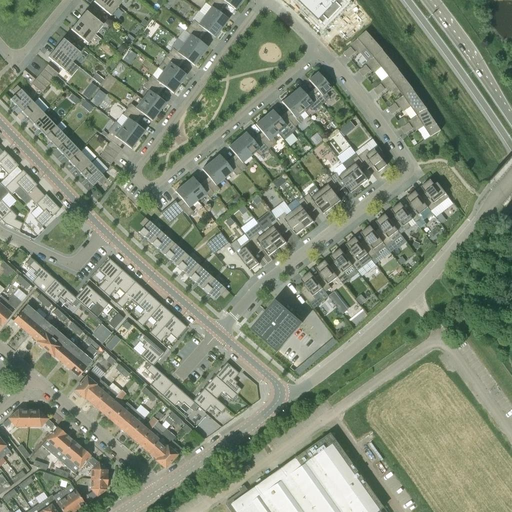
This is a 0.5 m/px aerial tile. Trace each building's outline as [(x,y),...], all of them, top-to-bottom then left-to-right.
[(94,0),(93,2),(110,16),(118,7),(109,0),(96,0),(95,0),(94,0)] [(220,6),(211,0),(208,0),(206,4),(211,7),(204,16),(221,29),(228,20),(216,11),(220,6)] [(211,0),(220,6),(224,1),(235,10),(242,1),(241,0),(211,0)] [(295,0),(303,8),(304,7),(308,12),(321,25),(322,24),(325,27),(329,22),(341,9),(342,10),(347,5),(344,2),(345,2),(343,0),(295,0)] [(163,6),(168,10),(171,6),(166,2),(163,6)] [(82,16),(82,17),(79,21),(95,34),(103,25),(86,12),(84,14),(82,16)] [(221,29),(204,16),(198,25),(193,21),(189,26),(199,34),(203,29),(215,38),(221,29)] [(70,30),(87,44),(95,34),(79,21),(73,28),(72,27),(70,30)] [(181,22),(178,26),(185,31),(189,27),(181,22)] [(199,34),(189,26),(189,27),(185,31),(185,32),(190,35),(183,44),(200,57),(207,48),(196,39),(199,34)] [(373,57),(382,50),(366,31),(351,45),(352,46),(357,51),(359,50),(361,53),(366,49),(373,57)] [(59,44),(60,44),(56,49),(72,62),(80,53),(63,40),(61,42),(61,41),(59,44)] [(200,57),(183,44),(177,52),(172,49),(168,54),(178,62),(182,57),(194,66),(200,57)] [(121,55),(125,49),(121,46),(116,51),(121,55)] [(64,72),(72,62),(56,49),(50,56),(50,55),(47,58),(64,72)] [(382,50),(373,57),(366,63),(367,64),(372,70),(374,68),(377,71),(381,67),(388,76),(398,69),(383,51),(383,50),(382,50)] [(178,62),(168,54),(162,63),(166,67),(163,72),(180,85),(186,75),(175,67),(178,62)] [(107,67),(111,70),(116,65),(111,61),(107,67)] [(47,65),(43,70),(54,79),(58,74),(47,65)] [(398,69),(388,76),(381,82),(382,83),(387,89),(389,87),(391,90),(396,87),(403,96),(412,89),(398,70),(399,70),(398,69)] [(54,79),(43,70),(39,75),(50,84),(54,79)] [(180,85),(163,72),(156,80),(151,77),(147,82),(157,90),(161,85),(173,94),(180,85)] [(313,95),(321,105),(329,98),(326,93),(333,87),(326,79),(324,81),(317,72),(308,80),(318,91),(313,95)] [(100,85),(103,80),(95,74),(92,78),(100,85)] [(50,84),(39,75),(35,80),(46,88),(50,84)] [(46,88),(35,80),(31,84),(42,93),(46,88)] [(157,90),(147,82),(143,87),(148,91),(142,100),(159,112),(166,103),(154,94),(157,90)] [(22,112),(32,102),(17,86),(11,91),(15,95),(10,100),(15,105),(22,112)] [(290,95),(304,112),(309,108),(313,112),(321,105),(313,95),(308,99),(299,88),(290,95)] [(82,95),(88,100),(93,94),(87,89),(86,89),(82,95)] [(412,89),(403,96),(395,101),(396,103),(397,102),(401,108),(403,107),(405,110),(410,106),(417,116),(427,109),(413,90),(412,89)] [(286,118),(294,127),(303,120),(300,115),(304,112),(290,95),(282,102),(291,114),(286,118)] [(90,102),(96,106),(99,102),(93,98),(90,102)] [(159,112),(142,100),(135,108),(131,104),(126,110),(137,118),(140,113),(152,121),(159,112)] [(33,124),(44,114),(32,102),(22,112),(27,118),(27,117),(33,124)] [(89,104),(85,110),(89,113),(93,107),(89,104)] [(427,109),(417,116),(409,121),(410,122),(414,128),(416,127),(419,130),(424,127),(431,137),(441,131),(427,110),(427,109)] [(137,118),(126,110),(123,115),(127,119),(121,127),(138,140),(145,131),(133,122),(137,118)] [(264,118),(277,134),(285,127),(289,132),(294,127),(286,118),(282,121),(272,110),(264,118)] [(45,136),(56,126),(44,114),(33,124),(39,130),(45,136)] [(260,140),(268,150),(276,143),(273,138),(277,134),(264,118),(255,125),(264,136),(260,140)] [(398,121),(402,127),(406,124),(402,118),(398,121)] [(57,149),(67,139),(56,126),(45,136),(45,137),(50,142),(51,142),(57,149)] [(138,140),(121,127),(114,136),(110,132),(106,138),(111,141),(116,145),(119,140),(131,149),(138,140)] [(344,127),(340,131),(344,136),(348,133),(344,127)] [(237,140),(251,156),(255,152),(260,156),(268,150),(260,140),(255,144),(246,133),(237,140)] [(69,161),(79,151),(67,139),(57,149),(62,155),(62,154),(69,161)] [(233,162),(241,172),(246,168),(242,163),(251,156),(237,140),(228,147),(238,158),(233,162)] [(116,145),(111,141),(107,146),(118,155),(122,150),(116,145)] [(340,154),(345,160),(358,150),(353,144),(340,154)] [(118,155),(107,146),(103,151),(114,160),(118,155)] [(358,156),(366,167),(371,163),(374,167),(379,173),(379,172),(387,165),(382,159),(385,157),(378,147),(370,153),(367,150),(358,156)] [(21,172),(16,167),(18,166),(4,151),(0,154),(0,168),(1,168),(8,176),(5,178),(9,183),(21,172)] [(80,173),(91,163),(79,151),(69,161),(68,161),(74,167),(80,173)] [(114,160),(103,151),(99,156),(110,165),(114,160)] [(342,164),(347,170),(360,186),(367,180),(368,181),(368,180),(364,174),(361,170),(366,167),(358,156),(356,153),(342,164)] [(210,162),(224,179),(232,172),(236,176),(241,172),(233,162),(228,166),(219,155),(210,162)] [(206,185),(214,194),(220,190),(216,185),(224,179),(210,162),(202,170),(211,181),(206,185)] [(91,163),(80,173),(80,174),(86,179),(93,186),(98,182),(101,185),(107,180),(91,163)] [(19,187),(27,195),(31,200),(39,192),(35,187),(37,185),(22,170),(21,172),(9,183),(4,188),(8,193),(11,195),(19,187)] [(360,186),(347,170),(339,177),(336,173),(331,177),(339,188),(344,184),(347,188),(351,194),(352,193),(360,186)] [(184,185),(197,201),(206,194),(209,199),(214,194),(206,185),(202,188),(192,177),(184,185)] [(339,188),(331,177),(325,182),(328,185),(320,191),(332,207),(340,201),(341,202),(341,201),(337,195),(334,191),(339,188)] [(422,200),(428,207),(431,211),(449,197),(438,183),(435,185),(431,180),(423,185),(422,185),(427,192),(426,193),(425,192),(425,193),(427,196),(422,200)] [(197,201),(184,185),(175,192),(184,203),(180,207),(184,212),(188,217),(193,212),(189,208),(197,201)] [(0,219),(1,220),(5,224),(19,231),(22,224),(15,220),(16,216),(1,200),(8,193),(4,188),(0,191),(0,219)] [(332,207),(320,191),(312,198),(309,194),(304,198),(311,209),(316,205),(319,209),(320,209),(324,215),(325,214),(324,213),(332,207)] [(428,207),(422,200),(416,191),(408,197),(408,196),(407,197),(412,203),(411,205),(410,204),(409,204),(412,207),(407,211),(413,219),(415,222),(421,218),(418,214),(428,207)] [(46,195),(44,196),(39,192),(31,200),(35,204),(37,206),(30,213),(35,219),(34,220),(41,227),(60,209),(46,195)] [(311,209),(304,198),(298,203),(301,206),(293,212),(305,228),(313,222),(313,223),(314,222),(309,216),(306,212),(311,209)] [(175,201),(170,205),(179,216),(184,212),(180,207),(175,201)] [(392,223),(401,235),(411,228),(408,223),(413,219),(407,211),(400,203),(393,208),(392,208),(393,209),(391,210),(395,215),(395,216),(397,219),(392,223)] [(165,209),(174,220),(179,216),(170,205),(165,209)] [(161,213),(170,223),(174,220),(165,209),(161,213)] [(305,228),(293,212),(288,216),(285,213),(276,219),(284,229),(289,226),(292,230),(292,229),(297,235),(297,234),(305,228)] [(259,225),(265,233),(278,249),(285,243),(286,244),(287,243),(282,237),(279,233),(284,229),(276,219),(272,213),(265,219),(266,220),(259,225)] [(441,213),(437,217),(442,223),(446,220),(441,213)] [(385,214),(378,220),(378,219),(377,220),(382,226),(380,228),(380,227),(379,228),(382,231),(377,234),(385,246),(386,246),(391,242),(392,243),(402,236),(401,235),(392,223),(385,214)] [(143,227),(139,233),(151,244),(161,233),(144,218),(140,224),(143,227)] [(234,223),(230,218),(225,222),(229,227),(234,223)] [(270,255),(278,249),(265,233),(259,225),(258,224),(245,235),(249,240),(257,250),(262,247),(265,251),(265,250),(269,256),(270,256),(270,255)] [(365,239),(360,243),(370,257),(385,246),(377,234),(370,226),(363,231),(362,231),(363,232),(361,233),(365,238),(364,239),(365,239)] [(161,233),(151,244),(163,254),(173,243),(161,233)] [(221,233),(216,236),(224,247),(229,243),(221,233)] [(216,236),(211,240),(219,251),(224,247),(216,236)] [(372,260),(370,257),(360,243),(355,238),(348,243),(347,243),(347,244),(346,245),(350,250),(349,251),(352,254),(347,258),(352,265),(357,271),(372,260)] [(211,240),(206,244),(214,255),(219,251),(211,240)] [(257,250),(249,240),(240,247),(242,251),(238,254),(250,270),(258,264),(259,265),(259,264),(255,258),(252,254),(257,250)] [(173,243),(163,254),(177,266),(186,255),(173,243)] [(352,265),(347,258),(340,249),(333,255),(333,254),(332,255),(331,256),(335,262),(334,262),(336,265),(331,269),(338,277),(343,285),(350,280),(343,272),(352,265)] [(186,255),(177,266),(189,277),(199,266),(186,255)] [(103,282),(98,288),(103,293),(122,271),(109,259),(98,271),(104,277),(101,280),(103,282)] [(31,268),(24,276),(31,283),(42,293),(43,293),(55,280),(54,279),(33,261),(29,266),(28,266),(31,268)] [(338,277),(331,269),(325,261),(318,266),(317,266),(322,273),(320,274),(320,273),(319,274),(321,277),(316,281),(323,289),(325,292),(331,288),(328,284),(338,277)] [(0,266),(5,271),(9,267),(3,262),(0,266)] [(199,266),(189,277),(202,289),(212,278),(199,266)] [(9,267),(5,271),(10,275),(14,271),(9,267)] [(122,271),(103,293),(108,297),(114,291),(115,293),(119,289),(124,294),(135,282),(122,271)] [(323,289),(316,281),(310,272),(303,278),(302,277),(302,278),(301,280),(305,285),(304,285),(306,288),(301,292),(314,309),(324,301),(318,293),(323,289)] [(21,285),(25,281),(19,276),(16,280),(21,285)] [(212,278),(202,289),(215,300),(220,295),(224,299),(229,293),(212,278)] [(55,280),(43,293),(55,304),(60,298),(63,301),(65,299),(72,305),(76,300),(75,298),(55,280)] [(25,281),(21,285),(27,290),(30,286),(25,281)] [(124,294),(116,303),(121,308),(126,302),(128,304),(131,300),(137,306),(148,294),(135,282),(124,294)] [(75,298),(76,300),(79,303),(96,317),(108,304),(86,285),(75,298)] [(21,287),(14,294),(21,300),(28,293),(21,287)] [(142,316),(136,322),(142,327),(150,317),(161,305),(148,294),(137,306),(143,310),(140,314),(142,316)] [(8,302),(0,310),(0,326),(1,327),(21,302),(13,295),(8,302)] [(42,304),(46,300),(41,295),(37,299),(42,304)] [(366,300),(361,295),(356,299),(361,305),(366,300)] [(51,304),(46,300),(42,304),(48,309),(51,304)] [(274,301),(247,333),(274,355),(301,324),(274,301)] [(342,302),(337,306),(343,314),(348,310),(342,302)] [(13,321),(22,328),(35,312),(27,305),(13,321)] [(154,327),(149,333),(154,338),(173,316),(161,305),(150,317),(156,322),(153,325),(154,327)] [(58,318),(62,314),(57,309),(53,313),(58,318)] [(356,324),(368,313),(364,310),(353,320),(356,324)] [(35,312),(22,328),(30,335),(43,319),(35,312)] [(62,314),(58,318),(63,323),(67,318),(62,314)] [(173,316),(154,338),(160,342),(165,336),(167,338),(170,334),(176,340),(185,330),(186,328),(173,316)] [(43,319),(30,335),(38,342),(51,326),(43,319)] [(114,329),(118,324),(112,319),(108,324),(114,329)] [(126,322),(122,326),(127,330),(131,326),(126,322)] [(77,327),(72,323),(68,327),(74,332),(77,327)] [(51,326),(38,342),(37,343),(45,350),(60,333),(51,326)] [(77,327),(74,332),(79,336),(83,332),(77,327)] [(102,345),(111,334),(106,330),(97,340),(102,345)] [(60,333),(45,350),(53,356),(68,340),(60,333)] [(139,342),(133,349),(140,356),(147,363),(150,365),(151,365),(152,366),(164,353),(156,347),(142,334),(137,340),(139,342)] [(110,341),(115,346),(120,340),(115,335),(110,341)] [(90,346),(94,342),(88,337),(85,341),(90,346)] [(68,340),(53,356),(54,357),(54,356),(62,363),(76,347),(68,340)] [(99,347),(94,342),(90,346),(95,351),(99,347)] [(84,353),(70,370),(78,377),(92,361),(90,359),(96,352),(95,351),(90,346),(84,353)] [(76,347),(62,363),(70,370),(84,353),(76,347)] [(111,365),(115,361),(110,357),(107,361),(111,365)] [(226,363),(215,376),(236,395),(241,390),(235,385),(237,383),(233,380),(239,374),(226,363)] [(115,369),(120,374),(124,369),(119,365),(115,369)] [(146,370),(152,376),(150,378),(154,381),(150,386),(162,396),(172,384),(152,366),(151,365),(150,365),(146,370)] [(124,369),(120,374),(125,378),(129,374),(124,369)] [(84,398),(85,398),(100,380),(101,379),(91,371),(74,390),(84,398)] [(215,376),(203,389),(216,400),(216,399),(221,394),(224,397),(226,395),(232,401),(236,395),(215,376)] [(100,380),(85,398),(94,405),(109,388),(100,380)] [(172,384),(162,396),(173,407),(177,402),(181,405),(183,403),(189,409),(190,408),(194,404),(193,403),(194,403),(192,402),(193,402),(172,384)] [(109,388),(94,405),(103,413),(118,395),(109,388)] [(142,392),(147,397),(150,393),(145,388),(142,392)] [(193,402),(192,402),(194,403),(193,403),(194,404),(197,406),(204,413),(209,407),(213,410),(214,408),(221,413),(226,408),(216,399),(216,400),(203,389),(193,402)] [(122,390),(118,395),(103,413),(112,421),(123,408),(118,404),(116,402),(117,400),(119,402),(127,394),(122,390)] [(150,393),(147,397),(152,401),(156,398),(150,393)] [(123,408),(112,421),(121,428),(136,411),(127,403),(123,408)] [(142,404),(138,409),(148,415),(151,410),(142,404)] [(28,426),(28,411),(18,411),(2,424),(5,428),(12,423),(15,426),(28,426)] [(28,411),(28,426),(41,426),(45,423),(51,428),(54,424),(38,411),(28,411)] [(136,411),(121,428),(130,436),(140,423),(145,418),(136,411)] [(173,421),(177,417),(172,413),(169,417),(173,421)] [(140,423),(130,436),(138,444),(157,422),(152,417),(144,427),(140,423)] [(173,421),(169,417),(165,421),(169,425),(173,421)] [(177,417),(173,421),(179,426),(182,422),(177,417)] [(157,422),(138,444),(147,451),(163,434),(166,430),(157,422)] [(187,434),(191,429),(186,425),(182,429),(187,434)] [(50,453),(66,434),(57,427),(42,445),(50,453)] [(58,460),(74,442),(66,434),(50,453),(58,460)] [(163,434),(147,451),(156,459),(172,442),(163,434)] [(237,511),(387,511),(331,434),(232,504),(237,511)] [(0,455),(3,458),(10,452),(0,439),(0,455)] [(172,441),(172,442),(156,459),(156,460),(165,468),(182,449),(172,441)] [(67,467),(82,449),(74,442),(58,460),(67,467)] [(16,446),(20,453),(25,449),(20,443),(16,446)] [(25,449),(20,453),(25,459),(29,456),(25,449)] [(83,465),(90,456),(82,449),(67,467),(75,474),(83,465)] [(92,479),(106,479),(107,470),(92,458),(90,456),(83,465),(87,468),(91,464),(94,467),(92,469),(92,479)] [(16,475),(20,479),(25,475),(22,471),(16,475)] [(0,474),(0,485),(4,491),(10,487),(1,474),(0,474)] [(20,479),(16,475),(11,479),(14,484),(20,479)] [(29,477),(24,481),(27,486),(33,481),(29,477)] [(106,479),(92,479),(92,488),(93,491),(87,496),(86,494),(82,497),(86,503),(106,490),(106,479)] [(27,486),(24,481),(18,485),(22,490),(27,486)] [(62,491),(75,510),(79,507),(80,508),(84,505),(83,504),(84,504),(71,485),(62,491)] [(13,490),(8,494),(11,498),(16,494),(13,490)] [(53,497),(63,511),(72,511),(75,510),(62,491),(53,497)] [(11,498),(8,494),(2,498),(5,502),(11,498)] [(63,511),(53,497),(52,495),(38,505),(43,511),(63,511)]
